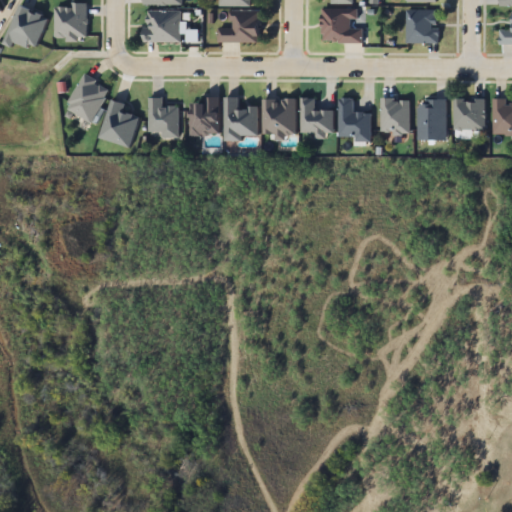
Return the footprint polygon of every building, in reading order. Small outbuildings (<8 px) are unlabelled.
[(5,41),(34,53),(48,17),(19,5),(5,41)] [(87,5),(56,5),(56,39),(87,39),(87,5)] [(360,42),(360,9),(323,9),(323,42),(360,42)] [(438,44),(438,10),(406,10),(406,44),(438,44)] [(182,11),(145,11),(145,42),(182,42),(182,11)] [(261,11),(230,11),(230,29),(219,29),(219,42),(261,42),(261,11)] [(499,44),(511,44),(511,31),(499,31),(499,44)] [(66,110),(93,124),(110,89),(84,75),(66,110)] [(220,98),(208,98),(208,103),(191,103),(191,135),(220,135),(220,98)] [(257,108),(239,108),(239,98),(225,98),(225,139),(257,139),(257,108)] [(163,106),(163,99),(149,99),(149,138),(178,138),(178,106),(163,106)] [(263,99),(263,135),(295,135),(295,99),(263,99)] [(301,135),(334,135),(334,111),(315,111),(315,99),(301,99),(301,135)] [(356,138),(355,142),(370,143),(371,114),(353,113),(353,99),(340,99),(339,138),(356,138)] [(409,99),(381,99),(381,134),(409,134),(409,99)] [(454,130),(485,130),(485,99),(454,99),(454,130)] [(511,135),(511,103),(507,103),(507,99),(493,99),(493,135),(511,135)] [(446,100),(417,100),(417,141),(446,141),(446,100)] [(131,148),(139,118),(123,114),(125,104),(111,101),(100,140),(131,148)]
